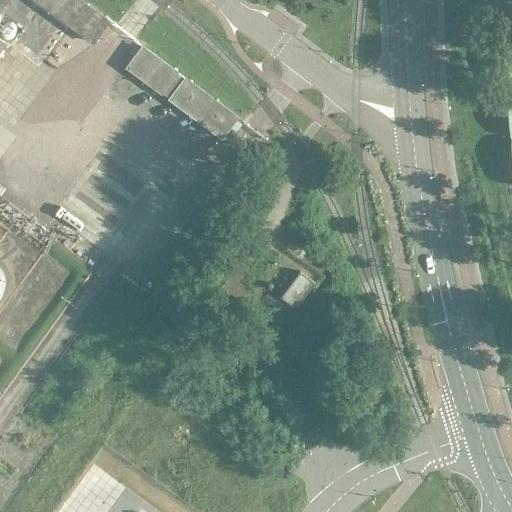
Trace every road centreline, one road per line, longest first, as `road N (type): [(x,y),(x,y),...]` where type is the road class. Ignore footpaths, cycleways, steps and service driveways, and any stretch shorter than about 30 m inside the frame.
road 1 (unclassified): [(478,431),(452,344),(409,116)]
road 2 (unclassified): [(409,116),(344,93),(220,0)]
road 3 (unclassified): [(324,511),(379,472),(478,431)]
